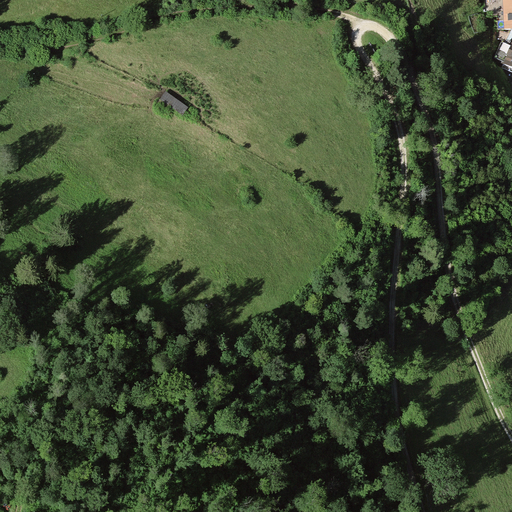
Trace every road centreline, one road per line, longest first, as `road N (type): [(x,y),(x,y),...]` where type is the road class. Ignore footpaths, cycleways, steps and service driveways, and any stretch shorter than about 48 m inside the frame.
road 1 (track): [(423,511),(393,373),(401,140),(384,86),(358,47),(359,27),(375,25),(389,35),(422,100),(464,332),(511,436)]
road 2 (track): [(0,45),(60,45),(159,17),(262,6),(339,13),(363,25)]
